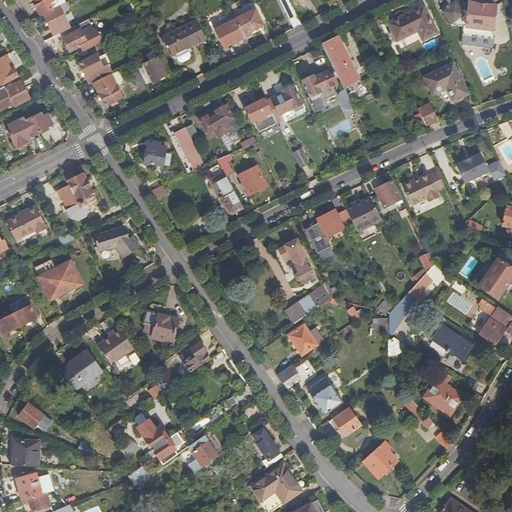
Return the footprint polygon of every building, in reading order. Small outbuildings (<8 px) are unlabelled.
[(48,4),(52,9),(57,7),(53,0),(32,0),(33,1),(35,0),(36,0),(40,8),(48,4)] [(58,6),(60,9),(77,0),(69,0),(65,2),(58,6)] [(298,15),(290,0),(281,0),(291,19),(298,15)] [(334,9),(341,6),(338,0),(333,0),(330,2),(334,9)] [(462,28),(461,38),(493,40),(493,31),(492,31),(495,6),(490,7),(485,7),(479,7),(474,6),(469,4),(469,3),(455,2),(441,12),(452,27),(462,28)] [(70,29),(60,9),(58,6),(57,7),(52,9),(42,14),(54,36),(70,29)] [(422,40),(436,33),(423,6),(388,24),(396,41),(418,31),(422,40)] [(255,10),(235,20),(245,39),(253,35),(252,32),(263,26),(255,10)] [(245,39),(235,20),(216,30),(225,49),(245,39)] [(165,37),(174,55),(190,47),(205,40),(196,22),(165,37)] [(70,52),(87,44),(80,30),(63,39),(70,52)] [(358,80),(337,38),(322,46),(343,87),(358,80)] [(493,40),(461,38),(461,44),(492,47),(493,40)] [(192,53),(190,47),(174,55),(177,60),(179,59),(180,61),(184,63),(191,60),(192,57),(191,54),(192,53)] [(138,69),(146,84),(153,81),(153,82),(166,75),(165,73),(171,69),(164,56),(157,59),(154,52),(148,56),(150,62),(145,64),(145,65),(138,69)] [(79,63),(90,84),(94,83),(111,74),(113,73),(108,64),(103,67),(96,54),(79,63)] [(6,55),(0,58),(0,81),(2,85),(18,76),(6,55)] [(452,100),(466,94),(452,64),(424,77),(432,94),(446,87),(452,100)] [(146,84),(138,69),(132,72),(140,88),(146,84)] [(302,81),(310,97),(313,99),(318,97),(319,92),(334,85),(328,71),(313,78),(312,76),(302,81)] [(111,74),(94,83),(105,104),(123,95),(111,74)] [(6,89),(7,91),(13,103),(11,104),(12,107),(29,98),(20,82),(6,89)] [(293,85),(283,90),(284,92),(270,99),(278,115),(302,104),(293,85)] [(343,109),(352,105),(344,89),(336,94),(343,109)] [(258,121),(273,115),(265,100),(245,109),(251,122),(257,119),(258,121)] [(427,103),(417,108),(426,126),(436,122),(427,103)] [(227,109),(223,107),(216,111),(216,115),(208,120),(206,117),(198,121),(205,134),(233,119),(227,109)] [(32,118),(40,133),(49,128),(48,126),(53,124),(48,114),(43,117),(41,113),(32,118)] [(40,133),(32,118),(25,121),(24,117),(10,123),(18,140),(31,134),(32,136),(40,133)] [(185,128),(192,142),(198,138),(191,125),(185,128)] [(192,142),(185,128),(173,134),(188,163),(189,163),(194,170),(204,165),(192,142)] [(252,137),(245,140),(248,146),(256,143),(252,137)] [(164,154),(165,148),(159,147),(160,144),(152,143),(151,148),(147,147),(144,163),(162,166),(163,164),(167,165),(169,155),(164,154)] [(217,159),(224,173),(226,176),(232,173),(227,162),(232,159),(229,154),(217,159)] [(239,175),(249,195),(266,186),(256,166),(239,175)] [(430,174),(421,178),(415,181),(414,179),(403,184),(413,206),(429,199),(431,203),(442,198),(438,191),(446,188),(439,172),(431,175),(430,174)] [(157,179),(161,186),(164,184),(174,180),(170,173),(157,179)] [(231,213),(243,207),(226,176),(224,173),(209,181),(222,204),(223,203),(228,212),(231,213)] [(78,203),(82,211),(97,203),(89,187),(91,186),(86,176),(84,177),(83,174),(67,182),(69,185),(57,191),(66,209),(67,209),(78,203)] [(404,202),(393,181),(376,189),(385,207),(399,200),(401,204),(404,202)] [(161,186),(149,192),(154,200),(168,193),(164,184),(161,186)] [(372,226),(382,221),(371,198),(346,209),(353,224),(357,230),(371,224),(372,226)] [(353,224),(346,209),(342,201),(333,206),(335,210),(344,228),(353,224)] [(78,203),(67,209),(71,216),(82,211),(78,203)] [(7,222),(11,232),(17,230),(19,236),(34,229),(35,231),(45,226),(35,206),(26,211),(27,212),(7,222)] [(343,229),(344,228),(335,210),(318,218),(326,237),(327,236),(343,229)] [(505,243),(511,244),(511,214),(507,213),(506,215),(504,215),(503,221),(505,221),(504,232),(511,234),(511,236),(507,235),(505,243)] [(130,254),(140,247),(133,236),(129,238),(126,234),(127,233),(123,227),(95,236),(98,250),(107,248),(107,251),(113,251),(113,248),(116,248),(122,255),(127,252),(130,254)] [(344,236),(343,229),(327,236),(333,242),(344,236)] [(17,230),(11,232),(14,239),(19,236),(17,230)] [(58,236),(62,245),(74,239),(71,234),(66,236),(64,233),(58,236)] [(301,283),(315,277),(296,240),(279,249),(285,261),(292,258),(299,272),(296,274),(295,276),(297,279),(300,280),(301,283)] [(429,251),(433,248),(429,240),(424,243),(429,251)] [(429,251),(429,252),(433,259),(437,257),(433,248),(429,251)] [(428,265),(432,269),(436,265),(433,259),(429,252),(423,255),(428,265)] [(51,300),(80,285),(69,263),(40,277),(51,300)] [(498,298),(511,281),(511,276),(496,264),(480,285),(498,298)] [(432,269),(415,287),(408,293),(417,299),(421,302),(427,296),(423,293),(434,282),(438,286),(450,275),(436,265),(432,269)] [(300,300),(307,314),(332,297),(327,287),(311,297),(310,293),(300,300)] [(394,308),(384,288),(381,290),(387,302),(380,310),(389,313),(394,308)] [(388,334),(391,336),(417,299),(408,293),(394,308),(389,313),(389,320),(388,334)] [(507,331),(511,334),(511,316),(500,308),(498,311),(484,301),(481,305),(483,306),(481,308),(495,317),(492,320),(491,319),(480,334),(495,345),(505,332),(507,331)] [(13,315),(20,327),(36,319),(36,317),(41,315),(36,303),(30,306),(28,302),(18,308),(20,312),(13,315)] [(348,310),(354,321),(360,317),(353,306),(348,310)] [(152,337),(172,343),(179,320),(147,311),(143,323),(155,327),(152,337)] [(0,335),(2,334),(3,335),(20,327),(13,315),(2,321),(0,316),(0,335)] [(371,333),(388,334),(389,320),(378,320),(378,323),(371,323),(371,333)] [(300,354),(315,344),(302,324),(287,334),(300,354)] [(473,345),(443,324),(432,339),(463,360),(473,345)] [(108,332),(110,335),(120,328),(118,325),(108,332)] [(109,363),(116,359),(124,354),(133,348),(120,328),(110,335),(97,344),(109,363)] [(388,334),(388,355),(392,354),(400,350),(404,345),(391,336),(388,334)] [(180,358),(190,372),(210,359),(206,354),(207,354),(200,344),(180,358)] [(61,370),(76,391),(103,372),(87,349),(67,363),(68,365),(61,370)] [(128,359),(124,354),(116,359),(120,365),(128,359)] [(276,373),(287,388),(300,379),(290,364),(276,373)] [(445,385),(451,376),(439,368),(433,377),(436,379),(423,397),(450,415),(462,397),(445,385)] [(334,417),(345,409),(341,404),(343,402),(326,376),(311,387),(309,394),(324,415),(330,411),(334,417)] [(414,413),(420,408),(413,400),(407,405),(414,413)] [(39,433),(50,419),(30,403),(19,416),(39,433)] [(346,435),(360,425),(349,408),(334,419),(346,435)] [(427,427),(433,422),(420,408),(414,413),(427,427)] [(153,449),(168,438),(160,427),(156,430),(147,417),(136,424),(153,449)] [(293,450),(289,445),(279,451),(264,429),(254,435),(258,442),(256,443),(268,461),(280,453),(282,457),(293,450)] [(168,454),(188,440),(181,430),(168,438),(153,449),(151,449),(162,464),(171,458),(168,454)] [(452,442),(441,431),(434,438),(444,450),(451,443),(452,442)] [(218,455),(204,435),(188,447),(195,457),(188,463),(194,472),(218,455)] [(97,455),(120,463),(127,458),(116,443),(112,439),(104,444),(101,441),(94,445),(85,438),(81,442),(97,454),(97,455)] [(123,439),(116,443),(127,458),(133,453),(123,439)] [(68,440),(66,445),(80,451),(82,445),(68,440)] [(14,441),(13,466),(38,467),(39,442),(14,441)] [(384,441),(362,461),(378,479),(397,462),(387,450),(390,447),(384,441)] [(281,503),(297,492),(285,474),(287,473),(281,465),(249,487),(259,501),(273,492),(281,503)] [(142,466),(127,476),(131,481),(131,486),(148,474),(142,466)] [(299,491),(287,473),(285,474),(297,492),(299,491)] [(15,480),(21,499),(27,497),(41,493),(34,474),(15,480)] [(151,484),(154,494),(161,493),(159,483),(154,479),(151,484)] [(41,493),(27,497),(31,511),(52,511),(46,492),(41,493)] [(273,492),(259,501),(265,511),(267,511),(281,503),(273,492)] [(471,511),(448,496),(437,511),(471,511)]
